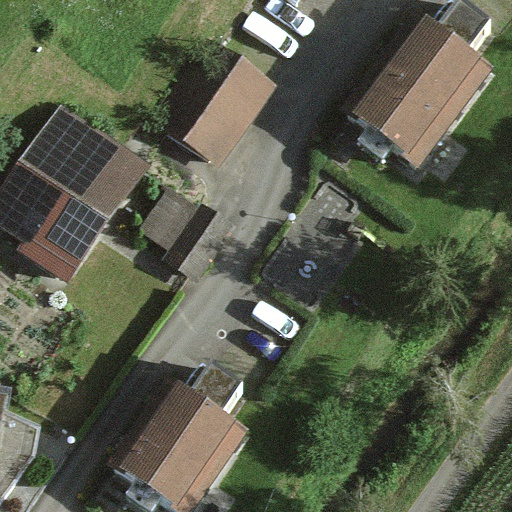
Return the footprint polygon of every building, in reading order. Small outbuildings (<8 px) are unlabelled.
[(310,0),(275,0),(299,17),(310,0)] [(481,84),(418,37),(348,130),(411,177),(481,84)] [(269,101),(226,75),(175,156),(217,183),(269,101)] [(52,119),(0,194),(0,246),(63,289),(138,178),(52,119)] [(224,242),(197,224),(164,274),(190,292),(224,242)] [(190,511),(236,447),(175,405),(112,495),(136,511),(190,511)]
